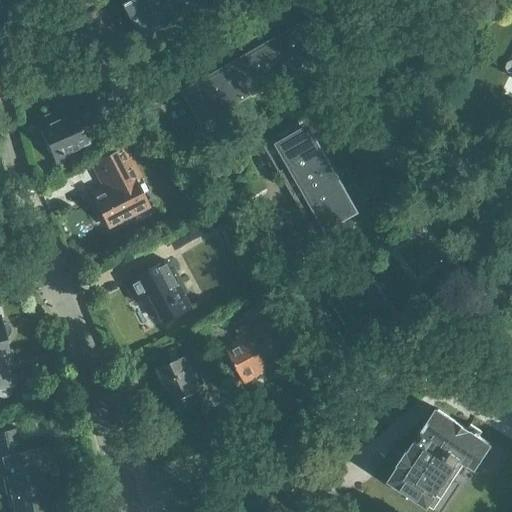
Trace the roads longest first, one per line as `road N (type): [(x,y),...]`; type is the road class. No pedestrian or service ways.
road 1 (unknown): [(380,390),(328,315),(275,189),(259,170),(151,110),(76,0)]
road 2 (residential): [(128,488),(298,433),(380,390),(460,335),(511,269)]
road 3 (residential): [(49,265),(9,138),(6,0)]
road 4 (residential): [(128,488),(49,265)]
